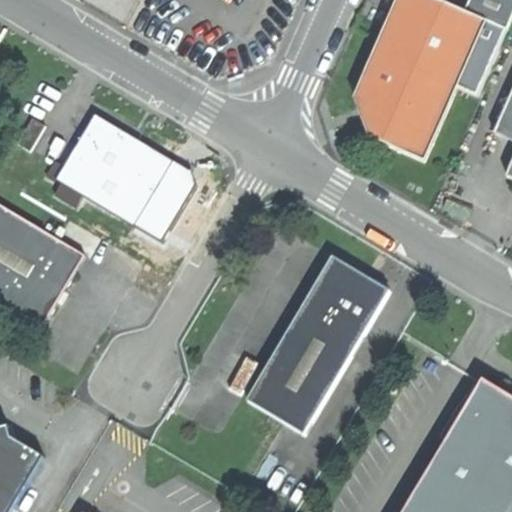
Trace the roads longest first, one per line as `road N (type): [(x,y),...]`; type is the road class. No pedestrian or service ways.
road 1 (unclassified): [(265,145),(17,0)]
road 2 (unclassified): [(511,292),(265,145)]
road 3 (unclassified): [(265,145),(141,368)]
road 4 (unclassified): [(265,145),(333,0)]
